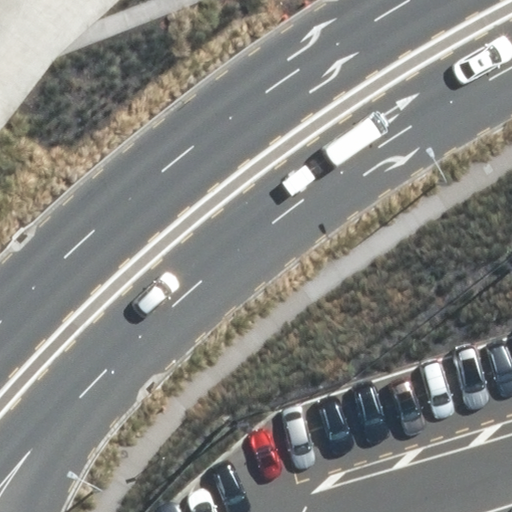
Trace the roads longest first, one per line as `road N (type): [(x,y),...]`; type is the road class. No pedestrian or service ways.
road 1 (tertiary): [(0,315),(107,209),(226,114),(398,0)]
road 2 (tertiary): [(189,285),(282,207),(511,60)]
road 3 (unclassified): [(25,511),(77,416),(189,285)]
road 4 (tertiary): [(0,447),(71,378),(189,285)]
